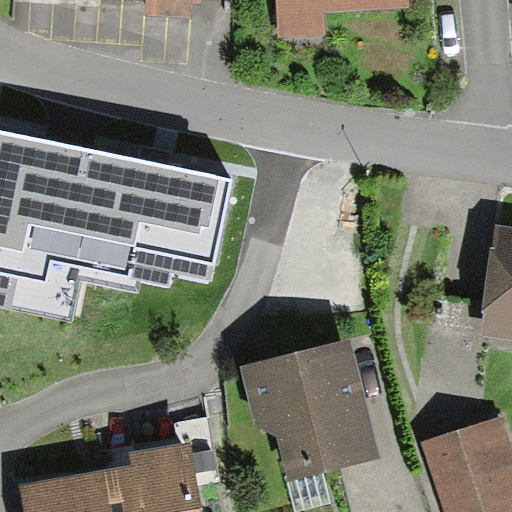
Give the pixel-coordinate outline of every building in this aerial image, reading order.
[(132,0),(150,1),(149,12),(190,14),(190,0),(132,0)] [(279,0),(281,35),(326,33),(325,14),(411,10),(410,0),(279,0)] [(212,285),(233,186),(0,136),(0,309),(72,325),(82,278),(137,290),(138,283),(170,290),(173,277),(212,285)] [(511,231),(492,229),(480,333),(511,336),(511,231)] [(379,456),(351,339),(240,365),(253,420),(276,432),(287,478),(379,456)] [(511,511),(511,455),(500,418),(422,443),(444,511),(511,511)] [(195,511),(184,444),(134,452),(137,467),(144,511),(195,511)] [(144,511),(137,467),(82,476),(87,511),(144,511)] [(27,511),(87,511),(82,476),(23,486),(27,511)]
